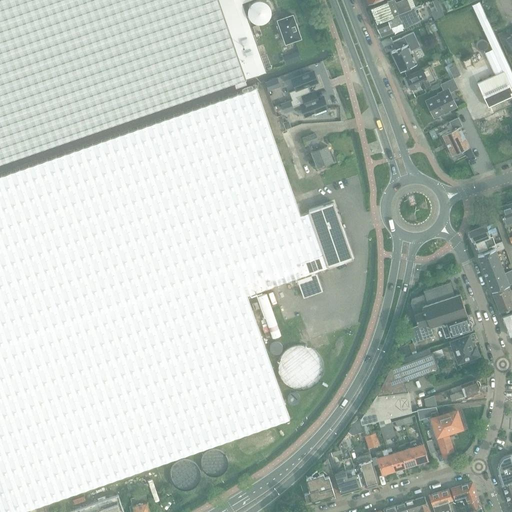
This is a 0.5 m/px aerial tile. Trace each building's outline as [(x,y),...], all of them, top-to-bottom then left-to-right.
[(0,0),(0,162),(245,78),(218,0),(0,0)] [(218,0),(245,78),(266,71),(242,2),(248,0),(218,0)] [(252,19),(256,22),(260,22),(265,21),(268,18),(271,14),(271,9),(270,5),(267,1),(264,0),(253,0),(250,3),(248,7),(247,11),(249,16),(252,19)] [(371,8),(369,9),(374,23),(387,18),(399,13),(407,10),(413,7),(415,6),(412,0),(400,0),(395,2),(393,0),(390,0),(373,7),(371,8)] [(448,0),(444,0),(443,1),(447,11),(453,9),(448,0)] [(503,71),(511,91),(511,72),(479,2),(471,5),(492,49),(484,53),(495,75),(503,71)] [(387,18),(374,23),(378,33),(379,33),(381,37),(393,32),(403,29),(420,21),(413,8),(413,7),(407,10),(399,13),(387,18)] [(284,43),(298,38),(295,29),(296,29),(294,24),(291,15),(276,20),(284,43)] [(434,23),(429,25),(432,32),(437,29),(434,23)] [(258,24),(252,26),(256,37),(262,35),(258,24)] [(396,49),(391,51),(400,71),(416,65),(410,50),(419,46),(413,32),(393,41),(396,49)] [(289,53),(283,56),(286,64),(292,62),(289,53)] [(313,63),(316,72),(327,69),(324,60),(313,63)] [(454,76),(461,73),(456,63),(449,67),(454,76)] [(421,88),(430,84),(429,83),(435,80),(429,66),(404,76),(405,78),(403,79),(406,84),(408,85),(410,90),(420,85),(421,88)] [(296,89),(288,91),(291,99),(310,92),(308,86),(317,82),(315,76),(314,77),(311,71),(292,78),(296,89)] [(511,91),(503,71),(495,75),(477,83),(488,107),(511,95),(511,91)] [(277,78),(266,82),(268,90),(279,86),(277,78)] [(457,88),(453,78),(441,84),(442,85),(444,90),(438,93),(438,94),(426,100),(433,116),(448,109),(448,111),(456,107),(449,92),(457,88)] [(315,272),(328,267),(309,212),(300,215),(254,84),(245,87),(247,92),(212,105),(36,163),(10,173),(0,176),(0,511),(23,511),(125,478),(133,475),(289,420),(246,295),(311,273),(315,272)] [(291,99),(282,103),(285,112),(293,109),(292,108),(301,105),(305,116),(312,113),(312,114),(314,113),(315,115),(327,111),(325,108),(327,107),(324,100),(323,101),(321,96),(317,98),(315,91),(310,92),(291,99)] [(452,155),(469,147),(459,127),(462,125),(458,118),(449,122),(453,130),(442,135),(452,155)] [(317,167),(332,161),(326,146),(318,149),(315,141),(317,140),(315,133),(302,138),(305,145),(309,144),(312,152),(311,152),(317,167)] [(471,149),(466,151),(469,159),(474,156),(471,149)] [(504,226),(511,223),(511,201),(500,206),(501,209),(499,210),(504,226)] [(308,211),(309,212),(328,267),(352,259),(332,202),(308,211)] [(493,221),(469,230),(477,251),(491,245),(495,244),(492,236),(490,237),(489,233),(497,230),(493,221)] [(478,254),(477,254),(492,291),(511,283),(511,269),(505,272),(496,251),(502,249),(504,248),(502,241),(495,244),(491,245),(493,248),(478,254)] [(311,275),(297,279),(303,297),(323,291),(317,273),(315,273),(315,272),(311,273),(311,275)] [(413,342),(422,339),(433,335),(432,332),(437,330),(435,325),(441,324),(445,337),(472,328),(471,326),(472,324),(471,321),(469,320),(459,292),(455,294),(450,281),(423,290),(424,294),(412,298),(410,303),(414,314),(413,314),(417,325),(408,328),(413,342)] [(511,295),(511,292),(511,284),(492,292),(500,312),(511,307),(511,295)] [(281,334),(267,292),(258,295),(272,337),(281,334)] [(508,336),(511,334),(511,313),(501,317),(508,336)] [(263,320),(261,320),(263,327),(262,327),(264,332),(266,337),(271,336),(264,317),(262,318),(263,320)] [(450,341),(451,344),(456,356),(458,362),(468,359),(469,363),(478,360),(476,355),(478,354),(475,345),(473,346),(468,334),(450,341)] [(273,353),(276,354),(279,354),(282,351),(282,348),(282,345),(279,343),(276,342),(273,342),(271,345),(270,348),(271,351),(273,353)] [(413,342),(408,344),(411,353),(412,354),(413,353),(417,352),(413,342)] [(407,343),(398,347),(401,357),(411,353),(407,343)] [(436,364),(456,356),(451,344),(420,356),(390,367),(384,378),(378,391),(373,400),(360,419),(360,420),(361,423),(361,424),(361,425),(378,421),(390,418),(411,412),(408,392),(407,390),(404,381),(438,369),(436,364)] [(297,390),(303,390),(310,388),(315,384),(319,379),(321,373),(322,367),(321,361),(318,355),(314,350),(309,347),(302,345),(296,345),(290,347),(285,351),(280,356),(278,362),(277,368),(278,374),(281,380),(285,385),(291,388),(297,390)] [(449,395),(451,400),(451,401),(464,396),(465,399),(473,396),(473,395),(479,393),(477,388),(479,388),(478,387),(480,384),(479,381),(476,380),(475,379),(460,384),(462,390),(449,395)] [(291,404),(294,405),(297,404),(299,401),(300,398),(299,395),(296,393),(293,392),(290,393),(288,396),(287,399),(288,402),(291,404)] [(425,399),(427,408),(436,406),(437,406),(434,395),(425,399)] [(439,415),(437,409),(436,406),(427,408),(417,409),(419,416),(425,415),(431,417),(443,456),(453,453),(446,432),(461,428),(460,423),(462,423),(459,413),(457,414),(456,410),(439,415)] [(348,432),(352,435),(363,431),(361,425),(360,420),(360,419),(357,420),(355,421),(348,431),(348,432)] [(391,422),(379,425),(383,438),(395,435),(391,422)] [(368,424),(362,426),(365,435),(370,434),(368,424)] [(368,448),(379,445),(375,432),(370,434),(365,435),(364,435),(368,448)] [(409,442),(411,446),(416,463),(428,459),(423,443),(417,445),(415,440),(409,442)] [(429,452),(434,451),(431,440),(426,442),(429,452)] [(398,445),(399,450),(404,467),(416,463),(411,446),(405,448),(404,443),(398,445)] [(341,453),(339,446),(331,455),(332,456),(341,453)] [(399,450),(388,454),(393,470),(404,467),(399,450)] [(381,474),(393,470),(388,454),(382,455),(381,451),(374,453),(376,456),(378,464),(381,474)] [(356,457),(361,472),(365,485),(378,481),(373,465),(371,458),(370,453),(356,457)] [(497,473),(498,474),(507,471),(508,475),(511,474),(511,454),(511,453),(502,456),(498,463),(496,467),(497,473)] [(328,496),(334,494),(328,476),(324,478),(323,475),(332,473),(327,459),(309,476),(310,477),(305,479),(309,491),(308,491),(308,493),(304,494),(306,501),(311,500),(312,501),(314,500),(316,500),(319,500),(320,498),(323,497),(325,498),(327,497),(328,496)] [(364,485),(365,485),(361,472),(361,473),(355,475),(355,474),(351,475),(349,469),(345,470),(334,473),(340,493),(359,487),(364,485)] [(498,474),(501,485),(511,481),(511,474),(508,475),(507,471),(498,474)] [(461,497),(464,505),(468,504),(467,501),(477,498),(472,481),(450,488),(454,500),(461,497)] [(505,495),(511,491),(511,481),(501,485),(505,495)] [(450,511),(450,508),(447,502),(452,500),(448,488),(428,495),(434,511),(439,511),(443,511),(450,511)] [(147,511),(143,495),(130,499),(131,505),(129,506),(130,511),(147,511)] [(422,497),(416,499),(405,502),(408,511),(411,511),(418,510),(418,511),(429,511),(425,498),(422,497)] [(464,505),(465,511),(466,511),(480,507),(477,498),(467,501),(468,504),(464,505)] [(408,511),(405,502),(394,505),(396,511),(408,511)]
